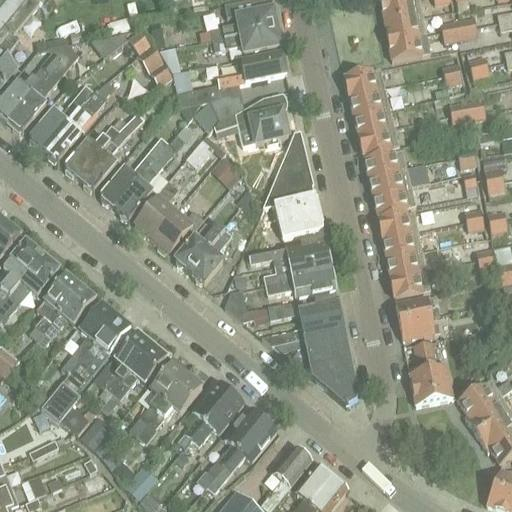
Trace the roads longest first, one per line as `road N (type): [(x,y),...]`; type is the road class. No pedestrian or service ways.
road 1 (unclassified): [(356,461),(387,417),(383,362),(304,0)]
road 2 (residential): [(356,461),(0,165)]
